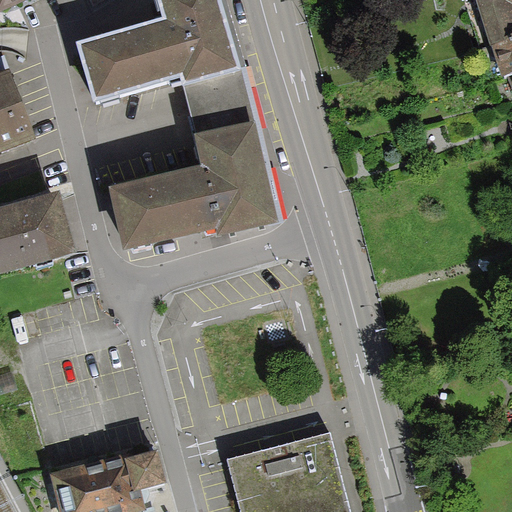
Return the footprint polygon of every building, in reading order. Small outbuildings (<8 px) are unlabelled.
[(78,42),(95,101),(181,76),(184,83),(241,67),(221,0),(158,0),(164,17),(78,42)] [(511,0),(476,0),(490,44),(511,35),(511,0)] [(511,35),(490,44),(500,72),(511,68),(511,67),(511,35)] [(255,121),(241,67),(184,83),(195,135),(202,165),(110,186),(125,251),(217,230),(218,237),(279,222),(255,121)] [(5,71),(0,73),(0,145),(29,134),(5,71)] [(55,192),(0,207),(0,263),(70,244),(55,192)] [(153,451),(53,475),(61,511),(132,511),(137,511),(132,488),(160,482),(153,451)]
